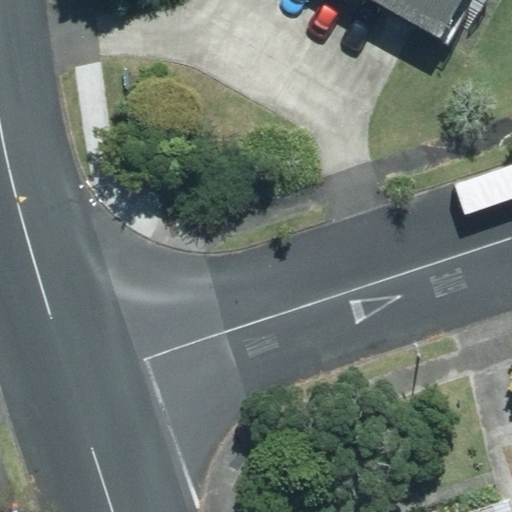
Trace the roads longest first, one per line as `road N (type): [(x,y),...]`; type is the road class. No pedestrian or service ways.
road 1 (residential): [(511,232),(82,378)]
road 2 (residential): [(0,102),(82,378)]
road 3 (residential): [(82,378),(123,511)]
